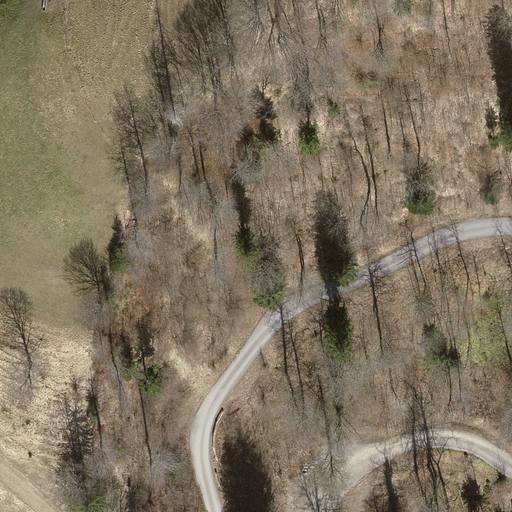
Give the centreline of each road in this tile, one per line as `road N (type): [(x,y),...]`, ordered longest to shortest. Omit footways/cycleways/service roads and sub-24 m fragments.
road 1 (unclassified): [(216,511),(203,462),(205,423),(280,322),(319,294),(443,240),(511,228)]
road 2 (track): [(511,465),(464,440),(414,443),(349,463),(313,511)]
